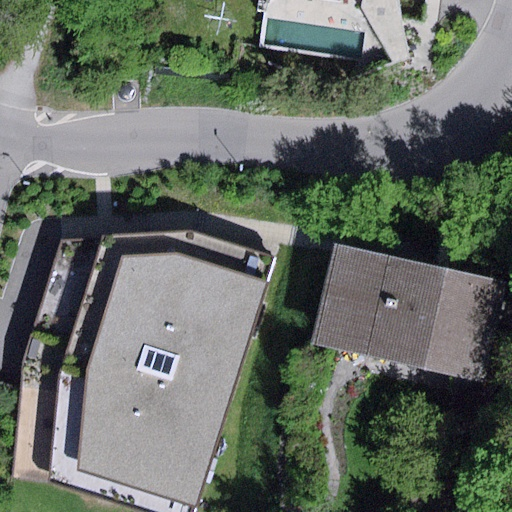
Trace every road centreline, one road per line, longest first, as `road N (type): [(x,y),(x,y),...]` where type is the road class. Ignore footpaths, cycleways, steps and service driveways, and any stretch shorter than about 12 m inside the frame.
road 1 (residential): [(511,15),(491,87),(442,130),(408,141),(365,150),(171,136),(101,145),(2,137)]
road 2 (track): [(2,137),(46,0)]
